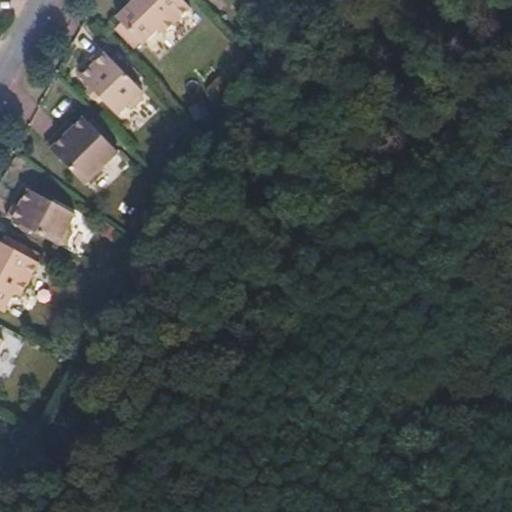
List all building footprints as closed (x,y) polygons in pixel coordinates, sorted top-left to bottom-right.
[(141,0),(138,3),(122,18),(146,44),(161,30),(165,35),(190,12),(178,0),(141,0)] [(96,62),(82,76),(121,115),(130,107),(136,108),(146,98),(146,91),(144,87),(105,47),(93,59),(96,62)] [(68,125),(50,141),(88,183),(123,150),(90,114),(81,123),(73,130),(68,125)] [(81,123),(76,118),(68,125),(73,130),(81,123)] [(15,204),(8,216),(60,245),(61,243),(64,245),(68,244),(75,232),(75,227),(71,225),(77,214),(31,189),(21,208),(15,204)] [(0,308),(6,311),(16,292),(23,295),(41,262),(0,239),(0,308)]
